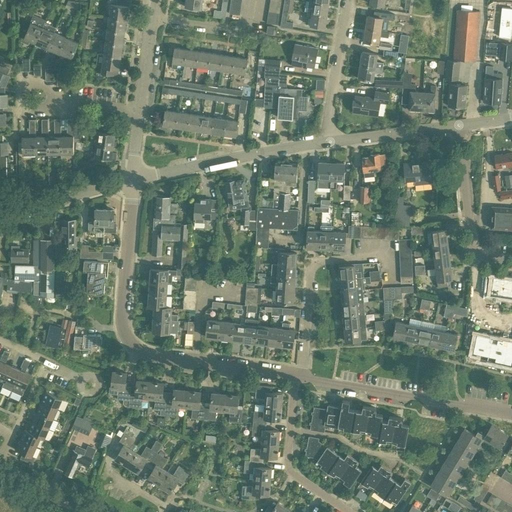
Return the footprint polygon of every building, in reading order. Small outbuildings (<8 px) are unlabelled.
[(68,0),(67,5),(79,9),(82,2),(73,0),(68,0)] [(131,6),(131,0),(113,0),(114,0),(117,0),(116,4),(111,4),(109,17),(126,19),(129,19),(130,14),(127,13),(128,6),(131,6)] [(202,9),(203,0),(185,0),(185,6),(202,9)] [(225,19),(228,0),(225,0),(223,0),(222,11),(214,10),(213,17),(225,19)] [(284,0),(284,8),(286,8),(286,10),(289,11),(289,9),(292,9),(293,0),(284,0)] [(329,3),(314,1),(310,1),(308,12),(327,15),(329,3)] [(511,6),(497,5),(494,38),(511,39),(511,6)] [(289,11),(286,10),(286,8),(284,8),(280,27),(292,29),(293,23),(286,22),(288,12),(292,12),(292,9),(289,9),(289,11)] [(476,61),(479,11),(458,10),(455,59),(476,61)] [(374,11),(373,17),(389,19),(393,20),(394,14),(374,11)] [(325,28),(327,15),(308,12),(307,18),(311,18),(310,26),(325,28)] [(109,17),(104,16),(104,20),(104,21),(109,22),(108,29),(124,31),(127,32),(128,26),(125,26),(126,19),(109,17)] [(368,16),(366,28),(387,32),(389,19),(373,17),(368,16)] [(24,37),(23,37),(21,42),(28,45),(30,41),(35,43),(44,23),(39,20),(37,25),(30,23),(24,37)] [(54,32),(56,28),(44,23),(35,43),(35,45),(40,48),(41,46),(47,48),(54,32)] [(274,34),(275,26),(268,25),(266,33),(274,34)] [(366,28),(364,42),(379,44),(380,36),(388,37),(389,32),(387,32),(366,28)] [(125,44),(126,38),(124,38),(124,31),(108,29),(106,42),(123,44),(125,44)] [(66,37),(54,32),(47,48),(46,50),(51,52),(52,50),(59,53),(66,37)] [(71,58),(78,42),(66,37),(59,53),(58,55),(63,57),(64,55),(71,58)] [(123,57),(124,51),(122,50),(123,44),(106,42),(104,54),(121,57),(123,57)] [(487,42),(486,54),(499,55),(500,43),(497,43),(487,42)] [(380,43),(379,49),(384,50),(391,51),(392,44),(380,43)] [(511,44),(501,43),(500,59),(511,60),(511,44)] [(317,48),(295,44),(292,59),(315,63),(317,48)] [(185,64),(187,50),(175,48),(172,68),(177,68),(178,63),(185,64)] [(197,66),(199,51),(187,50),(185,64),(197,66)] [(209,68),(211,53),(199,51),(197,66),(209,68)] [(382,68),(383,63),(376,62),(377,54),(362,52),(360,64),(382,68)] [(104,54),(98,53),(96,64),(103,65),(102,73),(108,74),(116,75),(117,69),(122,70),(123,63),(120,63),(121,57),(104,54)] [(221,70),(223,55),(211,53),(209,68),(221,70)] [(232,71),(235,57),(223,55),(221,70),(232,71)] [(0,66),(4,58),(0,56),(0,84),(4,87),(9,76),(0,71),(0,66)] [(245,73),(247,59),(235,57),(232,71),(245,73)] [(459,80),(461,61),(446,60),(444,79),(459,80)] [(381,74),(382,68),(360,64),(358,78),(373,80),(374,72),(381,74)] [(279,108),(281,91),(279,91),(279,87),(281,67),(266,66),(266,77),(267,77),(264,107),(279,108)] [(493,78),(493,72),(489,72),(489,66),(486,66),(486,78),(485,78),(484,101),(488,102),(490,103),(495,104),(496,102),(501,103),(502,79),(493,78)] [(404,73),(403,81),(402,96),(410,97),(409,109),(422,110),(423,92),(415,92),(416,85),(411,84),(411,82),(409,81),(409,73),(404,73)] [(317,80),(316,90),(323,90),(325,90),(325,80),(324,80),(317,80)] [(465,108),(467,86),(450,85),(448,106),(465,108)] [(434,111),(436,86),(431,86),(431,93),(423,92),(422,110),(434,111)] [(288,88),(288,87),(286,87),(286,88),(279,87),(279,91),(281,91),(279,108),(278,117),(298,119),(299,97),(296,96),(297,89),(288,88)] [(388,104),(389,94),(375,92),(374,99),(355,96),(353,112),(378,116),(380,102),(388,104)] [(245,113),(247,101),(241,100),(240,104),(239,113),(245,113)] [(175,127),(178,112),(165,110),(163,125),(175,127)] [(187,129),(190,114),(178,112),(175,127),(187,129)] [(199,130),(202,116),(190,114),(187,129),(199,130)] [(211,132),(213,117),(202,116),(199,130),(211,132)] [(223,134),(225,119),(213,117),(211,132),(223,134)] [(48,154),(61,154),(61,136),(60,119),(54,119),(54,136),(48,136),(48,154)] [(74,157),(74,154),(74,139),(73,124),(73,119),(67,119),(67,136),(61,136),(61,154),(61,157),(74,157)] [(235,136),(238,121),(225,119),(223,134),(235,136)] [(22,155),(35,154),(36,137),(35,120),(29,120),(29,137),(22,137),(22,155)] [(35,154),(48,154),(48,136),(47,120),(42,120),(42,136),(36,137),(35,154)] [(98,131),(92,130),(91,143),(113,146),(116,146),(117,141),(114,141),(115,133),(98,131)] [(114,159),(115,153),(112,153),(113,146),(91,143),(90,149),(95,150),(94,157),(95,157),(94,163),(108,165),(109,158),(114,159)] [(497,168),(511,166),(511,152),(495,155),(497,168)] [(379,155),(379,154),(370,155),(370,157),(362,158),(364,177),(368,176),(368,177),(376,176),(376,171),(381,170),(380,165),(386,165),(385,154),(379,155)] [(331,163),(319,162),(317,188),(330,189),(331,163)] [(274,179),(269,178),(269,188),(274,188),(274,194),(281,194),(282,185),(283,185),(283,181),(285,181),(286,164),(275,163),(274,179)] [(343,180),(344,163),(331,163),(330,189),(336,189),(337,180),(343,180)] [(405,181),(414,180),(414,186),(431,184),(429,163),(413,165),(413,163),(403,164),(405,181)] [(297,165),(286,164),(285,181),(283,181),(283,185),(282,185),(281,194),(274,194),(273,199),(271,201),(270,201),(267,199),(268,194),(259,193),(255,247),(268,248),(270,228),(297,230),(298,210),(289,209),(291,186),(296,186),(296,181),(297,165)] [(494,191),(501,189),(499,175),(492,176),(494,191)] [(247,199),(244,180),(234,182),(234,181),(226,182),(230,205),(238,204),(239,207),(243,207),(243,202),(243,200),(247,199)] [(369,203),(370,187),(359,186),(358,202),(369,203)] [(501,199),(511,197),(511,189),(500,191),(501,199)] [(151,254),(161,255),(162,239),(178,240),(176,268),(184,269),(187,224),(174,223),(175,215),(169,215),(169,212),(176,213),(177,204),(170,204),(170,198),(165,197),(163,195),(158,195),(155,197),(151,254)] [(409,226),(410,205),(404,204),(404,196),(397,196),(395,225),(409,226)] [(205,222),(205,218),(217,218),(217,211),(211,211),(212,199),(201,199),(200,203),(195,203),(194,226),(204,227),(204,222),(205,222)] [(511,229),(511,207),(492,207),(491,228),(511,229)] [(249,225),(250,209),(241,208),(239,224),(249,225)] [(103,231),(104,209),(96,209),(95,222),(89,221),(89,231),(103,231)] [(116,232),(116,222),(113,222),(114,210),(104,209),(103,231),(116,232)] [(75,236),(75,220),(62,220),(62,236),(67,236),(67,246),(78,246),(78,236),(75,236)] [(320,231),(319,248),(331,249),(332,232),(332,226),(320,225),(320,231)] [(307,247),(319,248),(320,231),(314,231),(314,226),(308,226),(307,247)] [(424,227),(411,226),(411,235),(423,235),(424,227)] [(432,245),(447,243),(445,230),(430,232),(432,245)] [(344,249),(345,233),(333,232),(332,232),(331,249),(344,249)] [(15,265),(15,280),(30,282),(30,280),(33,280),(33,278),(40,278),(41,240),(39,240),(34,239),(34,265),(15,265)] [(33,278),(33,280),(34,280),(33,294),(53,297),(53,259),(53,240),(41,240),(40,278),(33,278)] [(433,257),(448,255),(447,243),(432,245),(433,257)] [(102,258),(102,252),(88,251),(88,246),(81,245),(80,257),(102,258)] [(12,261),(29,262),(29,248),(22,248),(22,249),(12,249),(12,251),(9,251),(9,256),(12,256),(12,261)] [(295,266),(296,253),(279,252),(278,264),(278,265),(295,266)] [(435,269),(450,267),(448,255),(433,257),(435,269)] [(104,282),(106,280),(108,262),(83,260),(83,271),(89,271),(88,281),(86,281),(86,292),(94,292),(95,294),(100,295),(101,293),(103,293),(104,282)] [(294,279),(295,266),(278,265),(278,264),(272,264),(271,277),(294,279)] [(354,272),(354,266),(339,267),(340,279),(361,277),(361,271),(354,272)] [(451,280),(450,267),(435,269),(437,288),(447,287),(446,281),(451,280)] [(176,274),(177,271),(150,270),(150,281),(166,283),(166,282),(171,283),(172,274),(176,274)] [(0,298),(1,298),(3,283),(7,284),(7,292),(31,295),(33,282),(30,282),(15,280),(0,277),(0,298)] [(293,291),(294,286),(294,279),(271,277),(270,282),(277,283),(276,290),(293,291)] [(341,292),(362,290),(361,277),(340,279),(341,292)] [(492,278),(490,295),(501,296),(504,279),(492,278)] [(511,280),(504,279),(501,296),(511,297),(511,280)] [(165,296),(166,283),(150,281),(149,294),(165,296)] [(69,298),(70,288),(56,286),(55,297),(69,298)] [(397,299),(403,299),(402,293),(413,292),(413,286),(396,287),(397,299)] [(385,313),(391,312),(395,299),(397,299),(396,287),(390,288),(391,300),(384,300),(385,313)] [(261,304),(262,288),(257,288),(257,295),(245,294),(245,299),(257,300),(256,303),(261,304)] [(293,303),(293,291),(276,290),(275,302),(293,303)] [(342,304),(364,302),(362,290),(341,292),(342,304)] [(66,300),(53,297),(33,294),(32,294),(31,303),(35,303),(34,305),(44,307),(45,303),(65,307),(66,300)] [(171,308),(171,307),(164,307),(165,296),(149,294),(148,306),(171,308)] [(343,316),(365,314),(364,302),(342,304),(343,316)] [(511,308),(483,303),(481,311),(511,316),(511,308)] [(177,321),(178,315),(170,314),(171,308),(148,306),(148,307),(154,307),(153,319),(177,321)] [(271,307),(271,311),(271,315),(279,316),(280,308),(271,307)] [(344,328),(366,327),(365,314),(343,316),(344,328)] [(42,343),(42,346),(47,347),(47,345),(55,347),(56,346),(63,348),(67,328),(69,320),(63,319),(61,327),(60,327),(60,325),(52,323),(52,322),(48,320),(47,324),(43,343),(42,343)] [(178,321),(177,321),(153,319),(152,332),(177,334),(178,321)] [(244,324),(242,341),(254,343),(256,326),(257,321),(245,319),(244,324)] [(217,338),(220,321),(207,320),(205,337),(217,338)] [(230,340),(232,323),(220,321),(217,338),(230,340)] [(405,340),(408,325),(396,322),(392,337),(405,340)] [(242,341),(244,324),(232,323),(230,340),(242,341)] [(289,330),(290,323),(283,323),(282,329),(281,329),(279,346),(291,347),(293,330),(289,330)] [(417,343),(420,327),(408,325),(405,340),(417,343)] [(99,352),(99,344),(101,343),(102,337),(100,336),(100,335),(86,334),(87,327),(75,326),(73,353),(82,353),(82,349),(88,349),(88,351),(99,352)] [(267,344),(269,327),(256,326),(254,343),(267,344)] [(279,346),(281,329),(269,327),(267,344),(279,346)] [(353,341),(361,340),(367,340),(366,327),(344,328),(345,341),(353,341)] [(429,345),(432,330),(420,327),(417,343),(429,345)] [(67,328),(63,348),(68,349),(73,329),(67,328)] [(441,348),(444,332),(432,330),(429,345),(441,348)] [(453,351),(456,335),(444,332),(441,348),(453,351)] [(511,342),(475,334),(471,354),(487,358),(486,361),(511,366),(511,342)] [(0,380),(4,382),(11,366),(1,362),(0,363),(0,380)] [(22,368),(21,370),(21,371),(14,387),(12,391),(22,396),(31,375),(25,372),(26,369),(28,365),(22,363),(20,367),(22,368)] [(12,391),(14,387),(21,371),(21,370),(11,366),(4,382),(4,383),(2,387),(12,391)] [(130,393),(130,387),(124,386),(126,373),(112,371),(111,387),(109,387),(109,393),(117,394),(117,399),(123,399),(123,403),(125,406),(128,406),(129,393),(130,393)] [(148,398),(150,382),(137,380),(135,394),(130,393),(129,393),(128,406),(141,408),(142,398),(148,398)] [(166,415),(167,402),(168,397),(161,397),(163,383),(150,382),(148,398),(155,399),(154,409),(161,410),(160,415),(166,415)] [(281,407),(282,393),(269,391),(269,387),(256,386),(255,397),(266,398),(265,405),(281,407)] [(185,407),(186,401),(187,391),(174,389),(173,403),(167,402),(166,415),(178,416),(179,406),(185,407)] [(203,419),(205,405),(199,405),(200,392),(187,391),(186,401),(185,407),(192,408),(191,418),(203,419)] [(57,409),(61,400),(62,399),(46,392),(41,402),(57,409)] [(223,411),(224,400),(225,394),(212,393),(210,406),(205,405),(203,419),(216,420),(217,410),(223,411)] [(241,423),(242,409),(237,409),(238,396),(225,394),(224,400),(223,411),(230,411),(229,422),(241,423)] [(350,430),(354,410),(348,409),(350,402),(342,401),(341,408),(338,428),(350,430)] [(53,419),(57,409),(41,402),(37,412),(53,419)] [(280,420),(281,407),(265,405),(264,412),(255,412),(254,423),(266,424),(267,419),(280,420)] [(338,428),(341,408),(327,406),(327,410),(325,425),(338,428)] [(354,410),(350,430),(378,435),(381,416),(375,414),(377,408),(362,406),(361,412),(354,410)] [(313,407),(312,415),(318,416),(320,409),(313,407)] [(316,431),(323,432),(325,425),(327,410),(320,409),(318,416),(317,424),(316,431)] [(48,429),(53,419),(37,412),(32,422),(48,429)] [(312,415),(310,422),(317,424),(318,416),(312,415)] [(84,419),(77,416),(71,428),(88,435),(93,423),(89,421),(90,418),(85,416),(84,419)] [(381,416),(378,435),(377,440),(405,445),(408,426),(402,425),(403,419),(389,417),(388,422),(381,421),(382,416),(381,416)] [(420,430),(436,431),(437,418),(421,418),(420,430)] [(44,440),(48,429),(32,422),(28,432),(40,437),(40,438),(44,440)] [(309,430),(316,431),(317,424),(310,422),(309,430)] [(278,444),(279,432),(265,430),(266,424),(254,423),(253,435),(262,436),(262,443),(278,444)] [(504,441),(508,435),(492,426),(485,436),(478,432),(475,436),(465,429),(458,440),(474,450),(481,439),(483,440),(484,438),(503,450),(507,443),(504,441)] [(117,444),(122,447),(115,458),(126,465),(135,452),(139,446),(133,443),(135,439),(130,436),(132,432),(126,428),(123,432),(124,433),(117,444)] [(36,448),(40,438),(40,437),(28,432),(24,430),(20,440),(36,448)] [(104,434),(101,440),(110,443),(112,438),(104,434)] [(317,460),(325,449),(317,443),(318,439),(308,437),(304,456),(313,458),(317,460)] [(32,464),(34,458),(32,457),(36,448),(20,440),(15,450),(22,454),(20,459),(32,464)] [(157,453),(162,444),(156,440),(151,449),(146,446),(141,455),(135,452),(126,465),(138,472),(144,461),(149,464),(156,452),(157,453)] [(467,462),(474,450),(458,440),(451,452),(467,462)] [(276,458),(278,444),(262,443),(261,450),(251,449),(250,461),(258,461),(258,462),(262,462),(263,456),(276,458)] [(72,450),(63,471),(74,476),(80,463),(88,466),(92,459),(91,459),(96,449),(88,445),(86,450),(77,445),(74,451),(72,450)] [(325,471),(337,455),(326,448),(325,449),(317,460),(314,464),(325,471)] [(159,485),(167,471),(161,468),(167,459),(157,453),(156,452),(149,464),(155,467),(148,478),(159,485)] [(461,473),(467,462),(451,452),(444,463),(461,473)] [(343,459),(337,455),(325,471),(337,479),(351,458),(346,455),(343,459)] [(349,487),(360,471),(355,467),(357,462),(351,458),(337,479),(349,487)] [(258,461),(250,461),(245,461),(244,473),(254,474),(253,480),(269,482),(271,469),(257,467),(258,462),(258,461)] [(454,484),(461,473),(444,463),(437,474),(454,484)] [(182,484),(189,472),(178,466),(173,475),(167,471),(159,485),(170,492),(177,480),(182,484)] [(377,470),(371,466),(360,482),(371,490),(385,469),(379,466),(377,470)] [(382,497),(393,481),(388,478),(391,474),(385,469),(371,490),(382,497)] [(505,481),(509,474),(505,471),(501,478),(505,481)] [(447,495),(454,484),(437,474),(431,485),(447,495)] [(394,505),(409,483),(404,479),(400,485),(393,481),(382,497),(394,505)] [(269,482),(253,480),(253,487),(242,486),(241,498),(254,500),(255,494),(268,495),(269,482)] [(431,499),(435,491),(431,488),(426,496),(431,499)] [(364,500),(368,495),(359,489),(356,494),(364,500)] [(435,501),(440,494),(435,491),(431,499),(435,501)] [(491,507),(496,498),(491,494),(486,504),(491,507)] [(495,510),(501,500),(496,498),(491,507),(495,510)] [(498,511),(500,511),(506,503),(501,500),(495,510),(498,511)] [(452,501),(447,508),(452,511),(456,504),(452,501)] [(472,505),(470,509),(475,511),(480,503),(475,501),(472,505)] [(286,511),(288,510),(277,503),(271,511),(266,511),(265,511),(263,511),(286,511)] [(511,511),(511,506),(506,503),(500,511),(511,511)]
